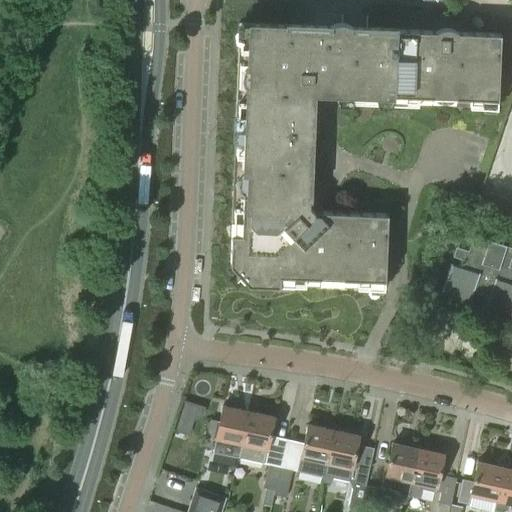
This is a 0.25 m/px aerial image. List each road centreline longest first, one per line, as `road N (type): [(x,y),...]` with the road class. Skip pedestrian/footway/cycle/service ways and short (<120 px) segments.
road 1 (secondary): [(73,511),(128,276),(149,0)]
road 2 (residential): [(177,347),(197,0)]
road 3 (residential): [(511,411),(403,382),(177,347)]
road 4 (residential): [(126,511),(177,347)]
